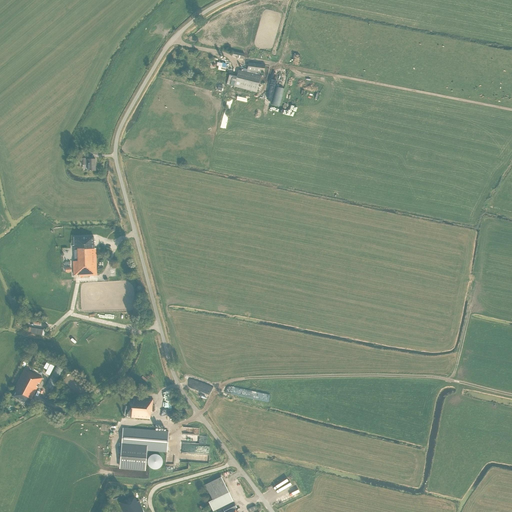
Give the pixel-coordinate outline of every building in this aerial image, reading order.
[(264,73),(265,64),(248,61),(247,73),(238,70),(236,76),(229,74),(227,84),(234,86),(234,87),(256,92),(260,77),(262,73),(264,73)] [(217,62),(217,66),(219,66),(218,70),(225,71),(226,64),(217,62)] [(85,160),(85,158),(81,158),(81,165),(85,165),(88,164),(88,171),(95,171),(95,164),(95,159),(87,159),(87,160),(85,160)] [(73,273),(73,275),(79,275),(79,276),(97,275),(96,248),(94,248),(93,237),(74,237),(74,245),(72,245),(73,259),(68,259),(69,273),(73,273)] [(28,333),(45,336),(46,330),(29,327),(28,333)] [(56,362),(49,358),(47,363),(54,366),(56,362)] [(52,390),(62,369),(55,366),(45,386),(52,390)] [(16,386),(11,396),(24,402),(28,404),(38,387),(36,386),(38,383),(39,384),(42,378),(27,370),(28,368),(25,367),(25,369),(24,368),(15,386),(16,386)] [(270,401),(270,393),(256,392),(255,400),(270,401)] [(152,405),(153,399),(134,398),(133,400),(126,399),(125,416),(130,416),(130,417),(149,419),(150,417),(151,411),(154,412),(154,405),(152,405)] [(168,432),(123,428),(119,469),(145,471),(147,450),(167,452),(168,432)] [(182,443),(182,452),(209,453),(209,444),(182,443)] [(154,470),(156,470),(159,469),(161,467),(162,465),(162,463),(162,460),(161,458),(160,456),(158,455),(155,454),(153,454),(150,455),(148,457),(147,459),(147,461),(147,464),(148,466),(149,468),(151,469),(154,470)] [(233,502),(230,495),(221,477),(205,485),(212,500),(209,502),(213,511),(233,502)] [(142,511),(143,510),(139,502),(137,503),(134,496),(119,503),(122,511),(142,511)] [(283,507),(285,504),(276,499),(274,502),(283,507)] [(236,511),(234,508),(236,507),(234,503),(223,509),(224,511),(236,511)]
